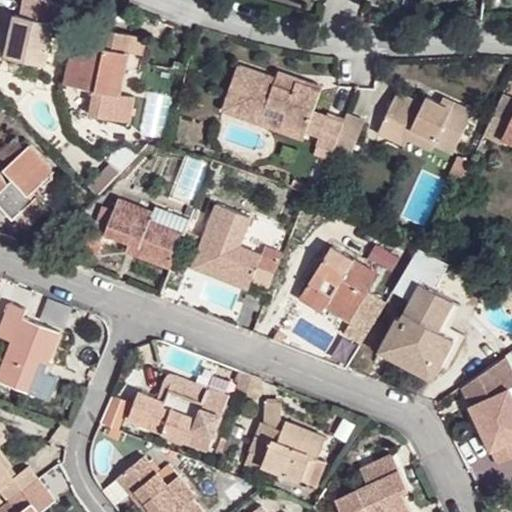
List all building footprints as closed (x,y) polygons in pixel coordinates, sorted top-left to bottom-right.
[(58,5),(45,0),(24,0),(21,15),(15,14),(10,36),(6,56),(46,64),(58,5)] [(116,125),(119,99),(128,35),(107,33),(105,50),(74,46),(67,91),(96,95),(93,121),(116,125)] [(0,54),(6,56),(10,36),(2,35),(0,47),(0,54)] [(306,132),(313,113),(320,93),(296,85),(299,79),(278,72),(276,78),(238,66),(225,103),(265,115),(268,107),(284,112),(281,124),(306,132)] [(322,87),(299,79),(296,85),(320,93),(322,87)] [(423,102),(397,90),(384,117),(411,128),(406,138),(433,149),(436,144),(455,152),(475,109),(453,99),(450,106),(441,101),(427,95),(423,102)] [(150,92),(140,130),(162,135),(172,98),(150,92)] [(511,97),(504,94),(485,134),(503,141),(506,136),(511,139),(511,97)] [(442,95),(441,101),(450,106),(453,99),(442,95)] [(133,102),(119,99),(116,125),(130,126),(133,102)] [(222,112),(303,139),(306,132),(281,124),(284,112),(268,107),(265,115),(225,103),(222,112)] [(317,144),(326,117),(313,113),(306,132),(303,139),(317,144)] [(333,149),(337,141),(344,123),(326,117),(317,144),(333,149)] [(363,123),(346,117),(344,123),(337,141),(353,147),(363,123)] [(403,144),(406,138),(411,128),(384,117),(377,132),(403,144)] [(333,149),(332,152),(348,158),(353,147),(337,141),(333,149)] [(0,175),(0,192),(19,212),(13,218),(26,230),(47,209),(35,196),(32,199),(28,196),(42,183),(44,185),(52,177),(49,175),(54,171),(29,145),(4,169),(12,178),(7,183),(0,175)] [(136,254),(171,267),(184,233),(151,221),(154,212),(117,198),(115,204),(106,231),(95,225),(92,224),(82,249),(97,255),(104,233),(128,243),(138,246),(136,254)] [(106,231),(115,204),(103,199),(95,225),(106,231)] [(238,252),(240,247),(252,217),(217,203),(192,266),(209,272),(212,265),(250,281),(267,286),(277,261),(261,256),(259,260),(238,252)] [(184,233),(188,224),(154,212),(151,221),(184,233)] [(126,251),(136,254),(138,246),(128,243),(126,251)] [(377,274),(330,246),(299,298),(322,312),(326,305),(350,319),(377,274)] [(261,256),(240,247),(238,252),(259,260),(261,256)] [(264,247),(261,256),(277,261),(280,254),(264,247)] [(212,265),(209,272),(248,288),(250,281),(212,265)] [(437,329),(453,300),(419,283),(401,319),(397,318),(383,343),(403,354),(400,361),(424,374),(431,360),(439,364),(452,337),(437,329)] [(460,304),(453,300),(437,329),(452,337),(439,364),(448,368),(464,335),(448,327),(460,304)] [(38,361),(48,364),(60,332),(23,318),(27,309),(8,302),(0,324),(0,336),(11,341),(0,369),(0,380),(26,391),(38,361)] [(380,350),(400,361),(403,354),(383,343),(380,350)] [(432,378),(439,364),(431,360),(424,374),(432,378)] [(44,375),(48,364),(38,361),(26,391),(37,395),(44,375)] [(235,391),(244,395),(252,375),(239,370),(235,380),(238,381),(235,391)] [(53,379),(44,375),(37,395),(44,397),(53,379)] [(158,399),(139,392),(129,418),(208,447),(227,397),(227,396),(224,395),(177,377),(172,375),(170,375),(168,377),(166,379),(158,399)] [(252,375),(244,395),(256,398),(262,380),(252,375)] [(507,381),(485,392),(488,397),(510,386),(507,381)] [(485,392),(475,396),(478,402),(471,406),(498,464),(511,457),(511,390),(510,386),(488,397),(485,392)] [(478,402),(475,396),(468,399),(471,406),(478,402)] [(469,401),(441,414),(468,470),(494,457),(471,406),(469,401)] [(264,423),(276,427),(281,404),(268,403),(264,423)] [(284,430),(276,427),(264,423),(261,422),(247,461),(302,481),(310,457),(318,460),(327,436),(287,422),(284,430)] [(0,491),(9,503),(40,479),(29,465),(19,473),(13,478),(0,459),(0,438),(5,435),(0,428),(0,491)] [(0,446),(9,440),(5,435),(0,438),(0,459),(13,478),(19,473),(0,446)] [(408,511),(411,511),(402,492),(409,489),(391,454),(360,470),(367,486),(337,500),(342,511),(408,511)] [(117,477),(131,493),(137,488),(128,477),(148,462),(144,457),(117,477)] [(310,483),(318,460),(310,457),(302,481),(310,483)] [(494,457),(468,470),(471,477),(498,464),(494,457)] [(128,477),(137,488),(156,511),(201,511),(191,500),(195,497),(179,477),(168,485),(148,462),(128,477)] [(40,479),(9,503),(16,511),(41,511),(34,503),(50,492),(40,479)] [(156,511),(137,488),(131,493),(145,511),(156,511)]
